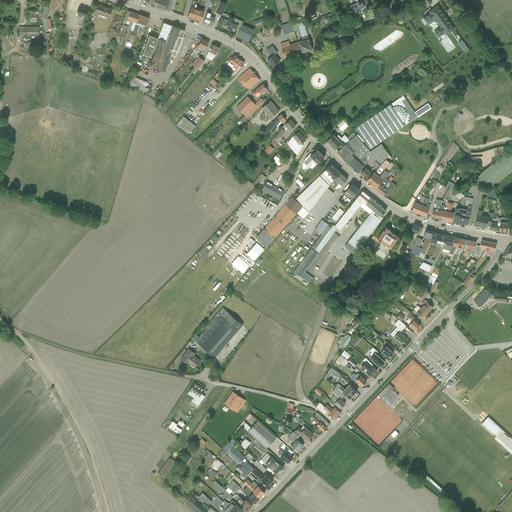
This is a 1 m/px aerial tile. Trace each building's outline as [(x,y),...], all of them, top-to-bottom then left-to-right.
[(50,0),(48,7),(48,8),(54,10),(57,0),(59,1),(59,0),(50,0)] [(91,9),(93,0),(73,0),(73,3),(91,9)] [(157,0),(155,7),(165,10),(165,9),(169,11),(171,0),(157,0)] [(198,1),(193,0),(192,0),(187,16),(194,18),(197,8),(195,8),(198,1)] [(348,0),(355,14),(362,11),(360,8),(368,5),(365,0),(348,0)] [(226,4),(220,1),(216,12),(221,15),(226,4)] [(97,4),(95,8),(93,15),(97,16),(98,14),(108,17),(111,9),(97,4)] [(43,6),(42,18),(44,30),(51,28),(50,19),(47,19),(48,8),(48,7),(43,6)] [(197,8),(194,18),(200,21),(204,11),(197,8)] [(442,11),(439,13),(436,8),(429,12),(430,13),(422,19),(426,24),(434,19),(440,28),(434,33),(438,38),(440,41),(446,36),(446,37),(447,36),(446,35),(452,31),(451,29),(453,27),(442,11)] [(118,36),(124,38),(128,26),(130,27),(129,30),(131,31),(137,14),(126,10),(125,15),(118,36)] [(36,11),(27,11),(28,22),(36,22),(36,11)] [(207,12),(205,17),(203,22),(212,25),(213,22),(214,21),(213,21),(214,19),(209,17),(210,14),(207,12)] [(146,26),(147,22),(149,18),(138,14),(137,14),(131,31),(131,32),(136,34),(136,33),(140,34),(143,25),(146,26)] [(73,27),(81,28),(83,16),(75,15),(73,27)] [(254,21),(257,28),(268,23),(265,16),(254,21)] [(227,24),(225,27),(235,31),(237,26),(240,27),(242,24),(242,23),(243,22),(235,18),(232,17),(232,19),(234,20),(233,23),(228,21),(227,24)] [(299,42),(302,53),(311,50),(307,36),(308,35),(304,24),(305,24),(303,19),(301,19),(300,17),(296,18),(297,21),(297,22),(292,24),(294,31),(299,30),(303,41),(299,42)] [(149,35),(147,40),(142,54),(156,60),(154,65),(156,66),(155,67),(164,71),(170,54),(175,56),(183,33),(184,33),(185,32),(184,31),(184,30),(163,22),(157,38),(149,35)] [(284,35),(294,31),(292,24),(291,22),(281,26),(284,35)] [(254,29),(242,24),(240,27),(237,37),(248,42),(254,29)] [(39,36),(39,27),(25,27),(19,27),(19,36),(26,36),(39,36)] [(0,33),(0,45),(1,46),(1,43),(1,39),(9,39),(8,33),(0,33)] [(197,45),(195,48),(204,52),(208,42),(202,39),(199,46),(197,45)] [(24,48),(45,48),(45,40),(23,40),(24,48)] [(285,58),(302,53),(299,42),(290,44),(288,41),(280,44),(285,58)] [(216,55),(217,52),(219,48),(213,44),(210,52),(209,51),(206,57),(212,60),(216,55)] [(270,65),(271,65),(272,66),(280,61),(275,54),(277,52),(272,45),(266,50),(271,56),(267,59),(269,61),(267,62),(270,65)] [(231,57),(227,62),(229,63),(227,65),(232,68),(239,59),(234,55),(232,58),(231,57)] [(198,56),(191,65),(194,67),(196,64),(201,59),(198,56)] [(239,59),(232,68),(236,72),(239,69),(240,70),(243,66),(242,65),(244,63),(239,59)] [(241,90),(243,93),(260,80),(250,68),(246,71),(238,78),(245,86),(241,90)] [(131,75),(129,81),(128,85),(146,92),(147,92),(148,88),(144,87),(147,82),(131,75)] [(223,88),(218,84),(213,78),(210,82),(214,86),(220,91),(223,88)] [(267,89),(263,84),(252,93),(254,96),(255,95),(257,97),(267,89)] [(415,111),(418,116),(417,117),(418,118),(455,93),(449,85),(443,89),(444,91),(437,96),(415,111)] [(356,128),(370,149),(417,117),(418,116),(415,111),(404,95),(356,128)] [(237,107),(241,111),(240,112),(241,114),(242,113),(244,115),(239,120),(242,124),(264,102),(261,98),(255,104),(247,96),(237,107)] [(156,99),(154,101),(161,109),(162,107),(160,105),(161,104),(156,99)] [(268,103),(267,104),(262,108),(270,118),(278,111),(270,101),(268,103)] [(273,124),(268,129),(272,132),(277,127),(276,126),(277,125),(280,120),(282,122),(285,119),(281,114),(277,117),(272,123),(273,124)] [(183,116),(177,124),(189,134),(195,126),(183,116)] [(278,140),(286,131),(288,128),(290,130),(292,128),(296,125),(291,119),(287,122),(285,124),(280,130),(271,141),(273,142),(276,138),(278,140)] [(293,137),(299,144),(305,139),(299,132),(293,137)] [(341,148),(350,140),(344,135),(341,138),(338,135),(336,137),(333,134),(327,140),(329,143),(335,149),(338,146),(341,148)] [(337,152),(345,161),(363,143),(359,139),(360,137),(357,134),(350,140),(341,148),(337,152)] [(369,150),(363,143),(345,161),(353,168),(361,159),(364,156),(369,150)] [(375,160),(380,165),(385,159),(389,155),(381,144),(370,151),(369,150),(364,156),(367,158),(364,161),(361,159),(353,168),(358,173),(369,160),(373,163),(375,160)] [(273,149),(267,145),(263,151),(269,155),(273,149)] [(311,169),(312,169),(324,157),(317,149),(312,154),(311,153),(305,158),(302,166),(305,168),(306,167),(308,169),(309,167),(311,169)] [(477,178),(491,185),(492,186),(511,170),(511,152),(510,150),(481,172),(477,178)] [(275,156),(272,160),(278,165),(282,161),(275,156)] [(385,159),(380,165),(366,180),(373,186),(376,187),(384,178),(387,174),(395,165),(391,162),(390,163),(385,159)] [(363,177),(366,180),(380,165),(375,160),(373,163),(374,167),(370,171),(366,168),(361,173),(364,176),(363,177)] [(302,205),(309,212),(332,182),(340,172),(331,164),(295,199),(302,205)] [(288,181),(275,172),(271,179),(283,188),(288,181)] [(347,179),(340,172),(332,182),(339,188),(347,179)] [(265,177),(261,173),(253,184),(257,187),(265,177)] [(384,178),(376,187),(375,189),(383,196),(387,198),(396,186),(390,182),(393,178),(390,176),(388,179),(386,178),(388,176),(387,174),(384,178)] [(284,191),(266,181),(261,190),(279,200),(284,191)] [(360,189),(352,183),(343,194),(350,200),(360,189)] [(323,204),(326,206),(336,193),(333,191),(334,190),(330,186),(315,205),(319,209),(323,204)] [(487,196),(498,199),(493,188),(489,187),(487,196)] [(455,196),(461,200),(462,198),(464,196),(465,194),(459,190),(455,196)] [(362,208),(371,198),(362,191),(334,225),(338,228),(340,230),(360,206),(362,208)] [(443,197),(450,199),(452,194),(447,191),(443,197)] [(425,197),(427,198),(428,195),(424,194),(423,197),(421,196),(419,203),(415,202),(412,210),(418,213),(425,197)] [(302,205),(292,197),(264,229),(275,238),(297,213),(303,218),(309,212),(302,205)] [(425,197),(418,213),(426,216),(429,207),(426,206),(429,199),(427,198),(425,197)] [(374,210),(379,204),(371,198),(362,208),(370,214),(373,210),(374,210)] [(431,218),(442,220),(444,207),(444,205),(441,205),(442,200),(436,199),(435,204),(436,204),(435,209),(433,208),(431,218)] [(442,220),(447,221),(450,203),(447,202),(446,207),(444,207),(442,220)] [(221,214),(225,209),(218,203),(214,208),(221,214)] [(385,211),(385,210),(379,204),(374,210),(381,216),(385,211)] [(453,222),(468,225),(470,210),(457,207),(455,213),(453,222)] [(339,208),(331,218),(336,222),(344,212),(339,208)] [(489,230),(492,230),(494,222),(491,221),(493,213),(488,212),(487,216),(482,215),(483,210),(478,209),(474,224),(486,227),(487,224),(490,225),(489,230)] [(354,255),(381,220),(381,219),(382,218),(381,216),(374,210),(373,210),(370,214),(348,241),(348,242),(344,247),(354,255)] [(509,226),(506,218),(504,218),(504,217),(501,217),(501,218),(499,218),(497,219),(497,221),(498,223),(500,223),(499,231),(501,231),(502,232),(504,232),(505,231),(509,232),(509,226)] [(321,234),(328,224),(321,219),(314,229),(321,234)] [(338,228),(334,225),(330,222),(328,224),(321,234),(293,272),(300,276),(300,277),(309,283),(313,277),(305,272),(338,228)] [(414,223),(408,238),(412,239),(415,232),(417,234),(417,233),(420,234),(422,228),(420,227),(420,226),(414,223)] [(294,238),(298,234),(290,225),(286,229),(294,238)] [(376,231),(368,243),(374,247),(377,242),(378,242),(379,240),(382,242),(382,243),(383,245),(384,245),(385,245),(386,245),(391,248),(396,241),(399,237),(389,231),(390,230),(385,227),(380,235),(376,231)] [(427,248),(434,232),(426,229),(424,236),(425,237),(422,246),(423,246),(421,253),(424,254),(427,248)] [(434,232),(430,241),(437,243),(439,234),(434,232)] [(445,235),(439,234),(437,243),(443,244),(443,243),(444,240),(445,235)] [(443,244),(442,248),(450,250),(453,245),(454,237),(445,235),(444,240),(443,243),(443,244)] [(414,245),(420,247),(422,239),(417,237),(414,245)] [(451,257),(457,246),(458,246),(455,252),(456,252),(460,243),(462,238),(454,237),(453,245),(450,250),(450,251),(448,256),(451,257)] [(460,243),(456,252),(458,253),(461,247),(462,247),(463,243),(466,244),(469,240),(462,238),(460,243)] [(469,240),(466,244),(467,244),(465,251),(470,252),(469,253),(470,253),(467,257),(470,259),(473,253),(475,241),(469,240)] [(481,240),(481,242),(479,246),(476,245),(474,254),(480,256),(482,248),(486,249),(487,245),(486,245),(487,241),(481,240)] [(487,245),(486,249),(494,251),(496,243),(487,241),(486,245),(487,245)] [(511,246),(510,246),(509,246),(508,246),(509,246),(503,256),(502,256),(511,257),(511,246)] [(466,286),(472,278),(468,274),(462,283),(466,286)] [(433,285),(436,278),(431,276),(430,275),(427,282),(433,285)] [(491,295),(485,288),(473,301),(477,304),(476,305),(478,306),(481,306),(489,298),(491,295)] [(423,289),(418,294),(423,298),(428,294),(423,289)] [(385,306),(391,298),(387,295),(379,305),(382,307),(383,308),(385,305),(385,306)] [(414,309),(420,314),(423,318),(433,307),(426,301),(425,300),(422,303),(423,305),(420,308),(417,305),(414,309)] [(196,334),(192,339),(214,358),(243,325),(222,307),(198,335),(196,334)] [(408,318),(406,321),(412,327),(415,330),(420,325),(417,323),(418,322),(415,318),(410,313),(409,314),(407,316),(408,318)] [(357,320),(348,332),(350,334),(351,335),(358,327),(359,328),(362,325),(360,324),(362,321),(360,319),(358,321),(357,320)] [(401,321),(399,319),(394,324),(396,326),(401,331),(406,326),(401,321)] [(393,337),(398,341),(401,344),(407,338),(399,331),(393,337)] [(340,345),(345,348),(353,338),(346,333),(344,337),(342,336),(338,342),(340,344),(340,345)] [(379,336),(376,339),(382,344),(385,341),(379,336)] [(393,352),(386,346),(381,351),(382,351),(380,353),(384,357),(386,355),(389,357),(393,352)] [(378,352),(372,347),(370,350),(371,352),(370,354),(372,356),(371,358),(380,366),(381,365),(382,366),(384,363),(384,362),(385,361),(376,354),(378,352)] [(188,348),(180,359),(188,364),(195,368),(201,360),(194,355),(196,354),(188,348)] [(342,353),(336,360),(343,365),(344,366),(348,361),(346,359),(348,357),(342,353)] [(350,359),(348,361),(353,365),(352,365),(354,367),(357,364),(350,359)] [(368,360),(361,366),(367,371),(366,372),(371,376),(377,370),(373,367),(372,366),(373,365),(368,360)] [(353,373),(351,375),(353,377),(351,378),(358,384),(359,383),(362,386),(366,381),(358,374),(356,376),(353,373)] [(343,375),(341,378),(347,383),(349,380),(343,375)] [(205,396),(201,394),(204,389),(195,383),(190,390),(198,396),(193,402),(198,406),(205,396)] [(377,395),(381,398),(383,396),(391,404),(396,398),(391,392),(392,390),(394,389),(389,383),(387,385),(377,395)] [(342,386),(339,389),(343,393),(344,392),(350,398),(356,391),(349,384),(345,389),(342,386)] [(311,389),(316,394),(320,391),(315,385),(311,389)] [(336,394),(333,397),(331,399),(336,405),(340,408),(345,403),(341,399),(344,396),(335,387),(332,391),(336,394)] [(232,392),(224,403),(238,412),(245,401),(232,392)] [(323,408),(335,419),(341,412),(335,407),(332,410),(326,404),(323,408)] [(226,406),(224,410),(232,416),(234,412),(226,406)] [(318,423),(316,425),(323,431),(327,427),(326,426),(329,424),(317,412),(314,415),(312,418),(318,423)] [(505,432),(488,417),(481,424),(495,437),(494,438),(511,454),(511,437),(505,431),(505,432)] [(255,438),(266,448),(276,437),(258,421),(251,428),(245,422),(242,426),(255,438)] [(295,430),(293,432),(298,437),(300,435),(307,440),(313,434),(303,426),(301,428),(299,427),(296,430),(295,430)] [(392,428),(387,433),(391,437),(396,432),(392,428)] [(290,446),(297,452),(303,446),(303,445),(296,439),(298,437),(293,432),(292,432),(287,438),(293,442),(290,446)] [(206,442),(201,438),(188,454),(182,462),(187,465),(192,458),(206,442)] [(241,440),(238,443),(245,449),(251,443),(246,438),(242,442),(241,440)] [(266,448),(255,438),(252,442),(263,452),(266,448)] [(222,449),(239,464),(245,458),(232,446),(235,443),(231,440),(222,449)] [(285,460),(288,462),(293,457),(290,455),(293,452),(289,449),(287,451),(286,450),(284,453),(280,450),(278,453),(281,456),(280,457),(284,461),(285,460)] [(153,465),(162,453),(168,457),(169,455),(163,451),(162,453),(160,452),(151,464),(153,465)] [(213,455),(209,451),(202,459),(206,463),(213,455)] [(262,464),(264,462),(277,474),(283,468),(267,453),(259,462),(262,464)] [(175,461),(169,457),(157,474),(163,477),(175,461)] [(212,466),(217,471),(223,464),(216,458),(210,465),(212,466)] [(241,466),(249,473),(254,468),(246,460),(241,466)] [(249,474),(249,473),(241,466),(239,464),(235,468),(244,476),(245,475),(246,477),(249,474)] [(261,480),(262,479),(268,485),(273,480),(266,474),(264,476),(255,468),(251,472),(261,480)] [(217,472),(212,469),(208,473),(213,478),(217,472)] [(249,488),(259,498),(265,492),(253,481),(252,483),(247,479),(244,482),(249,488)] [(212,483),(220,491),(223,488),(214,480),(212,483)] [(232,491),(234,493),(240,487),(233,481),(227,486),(228,487),(232,491)] [(255,503),(259,498),(249,488),(247,490),(251,494),(248,497),(255,503)] [(202,493),(199,497),(208,504),(211,501),(202,493)] [(236,499),(248,510),(252,506),(245,500),(244,501),(239,496),(238,496),(236,499)] [(187,505),(195,511),(206,511),(208,511),(195,500),(193,498),(187,505)] [(225,504),(233,511),(240,511),(242,510),(232,500),(229,503),(228,502),(226,502),(225,504)]
